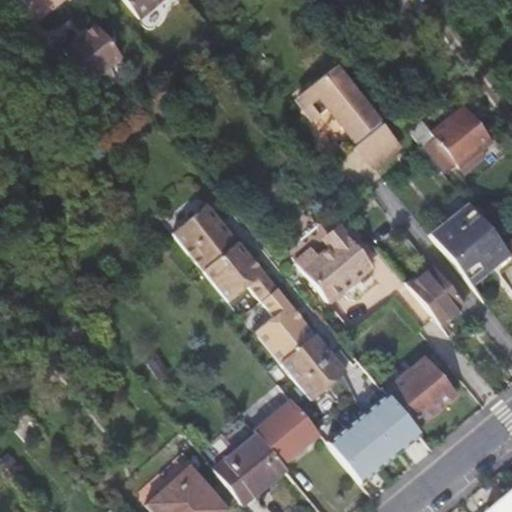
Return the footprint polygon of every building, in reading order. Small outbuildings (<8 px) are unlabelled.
[(56,5),(52,0),(19,0),(37,21),(56,5)] [(123,0),(140,19),(148,12),(162,0),(123,0)] [(95,25),(83,36),(110,67),(122,57),(95,25)] [(110,67),(83,36),(63,52),(90,84),(110,67)] [(333,67),(312,85),(377,164),(400,146),(333,67)] [(377,164),(312,85),(297,96),(316,120),(327,112),(374,167),(377,164)] [(435,138),(422,148),(441,170),(443,173),(456,163),(459,168),(492,141),(464,106),(431,133),(435,138)] [(409,131),(422,147),(422,148),(435,138),(431,133),(421,121),(409,131)] [(422,147),(414,154),(420,161),(424,159),(437,174),(441,170),(422,148),(422,147)] [(362,196),(348,208),(355,215),(369,204),(362,196)] [(453,222),(436,236),(478,287),(510,261),(511,262),(511,257),(504,248),(472,209),(468,203),(466,205),(474,214),(458,228),(453,222)] [(433,232),(436,236),(453,222),(458,228),(474,214),(466,205),(433,232)] [(202,271),(237,243),(206,206),(171,234),(202,271)] [(295,263),(329,303),(343,291),(372,267),(341,231),(326,244),(329,248),(318,257),(312,249),(295,263)] [(478,287),(436,236),(433,239),(430,235),(429,236),(474,291),(478,287)] [(260,302),(275,289),(237,243),(202,271),(228,302),(247,286),(260,302)] [(425,266),(404,283),(407,288),(429,270),(425,266)] [(432,268),(429,270),(461,309),(463,306),(432,268)] [(429,270),(407,288),(433,319),(439,326),(461,309),(429,270)] [(279,364),(314,335),(275,289),(260,302),(273,317),(254,333),(279,364)] [(343,291),(329,303),(332,307),(347,295),(343,291)] [(279,364),(311,402),(345,373),(314,335),(279,364)] [(423,360),(387,390),(416,425),(452,396),(423,360)] [(325,444),(360,486),(419,436),(380,389),(366,400),(371,406),(325,444)] [(290,401),(253,432),(257,437),(281,466),(318,435),(290,401)] [(257,437),(214,471),(242,505),(284,470),(281,466),(257,437)] [(151,511),(226,511),(228,510),(188,465),(144,504),(151,511)] [(511,511),(511,488),(484,511),(511,511)]
